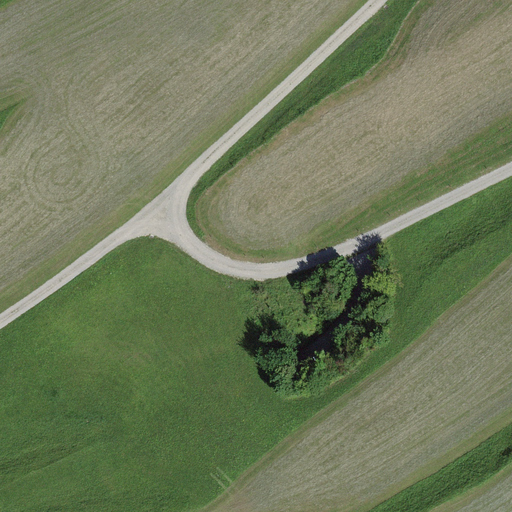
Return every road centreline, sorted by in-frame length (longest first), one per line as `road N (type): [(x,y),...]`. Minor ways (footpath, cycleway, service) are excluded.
road 1 (track): [(0,321),(153,210),(384,0)]
road 2 (track): [(511,170),(327,257),(254,274),(205,252),(153,210)]
